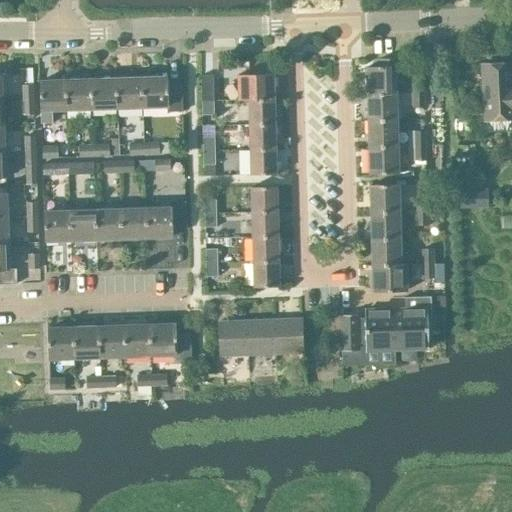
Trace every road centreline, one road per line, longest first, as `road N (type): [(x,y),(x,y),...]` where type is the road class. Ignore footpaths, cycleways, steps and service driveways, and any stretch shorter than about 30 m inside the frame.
road 1 (residential): [(296,25),(302,255),(310,273),(325,277),(342,272),(349,257),(345,22)]
road 2 (tertiary): [(59,32),(296,25)]
road 3 (residential): [(185,296),(0,302)]
road 4 (tertiary): [(345,22),(511,15)]
